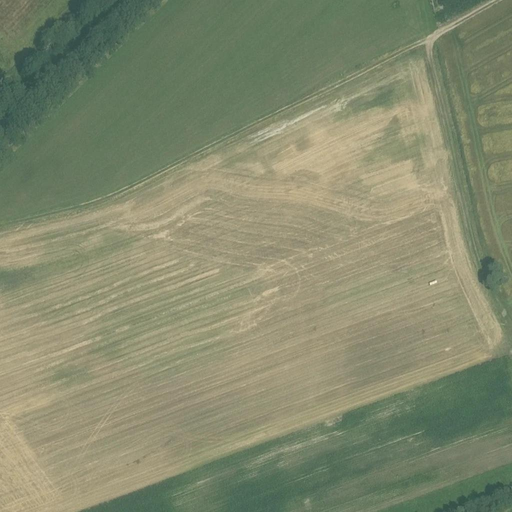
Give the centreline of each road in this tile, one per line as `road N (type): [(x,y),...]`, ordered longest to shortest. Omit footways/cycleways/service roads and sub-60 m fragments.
road 1 (track): [(505,0),(436,35),(431,49),(474,242),(511,326)]
road 2 (unclassified): [(131,0),(0,130)]
